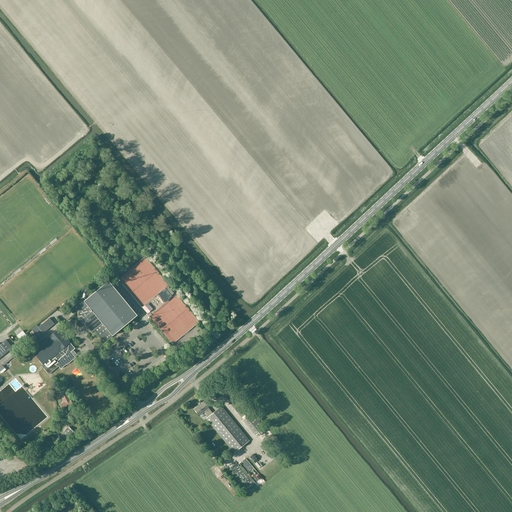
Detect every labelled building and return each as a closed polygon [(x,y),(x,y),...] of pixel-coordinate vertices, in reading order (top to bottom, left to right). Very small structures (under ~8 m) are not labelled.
[(136,314),(140,311),(116,283),(113,285),(109,280),(84,300),(82,298),(73,306),(76,310),(77,309),(84,318),(81,319),(92,332),(94,330),(101,339),(100,340),(104,344),(114,335),(113,335),(137,315),(136,314)] [(166,288),(159,294),(162,298),(165,301),(172,296),(171,295),(174,293),(169,287),(166,289),(166,288)] [(142,308),(144,310),(147,314),(153,309),(147,303),(144,306),(142,308)] [(40,339),(45,335),(43,333),(54,324),(49,318),(38,327),(37,325),(32,329),(34,332),(30,336),(36,344),(41,340),(40,339)] [(75,348),(70,342),(59,329),(32,351),(35,354),(43,364),(42,365),(49,374),(59,366),(61,369),(67,364),(75,357),(71,352),(75,348)] [(0,357),(12,347),(6,340),(0,344),(0,357)] [(14,354),(3,363),(5,365),(7,364),(6,363),(14,357),(16,356),(14,354)] [(60,404),(62,409),(72,404),(70,399),(69,399),(66,391),(60,394),(64,402),(60,404)] [(212,413),(210,410),(208,408),(203,402),(194,409),(199,415),(204,411),(208,416),(206,419),(235,453),(250,441),(221,406),(212,413)] [(252,412),(243,419),(256,435),(265,428),(252,412)] [(69,426),(63,432),(68,438),(74,432),(69,426)]
